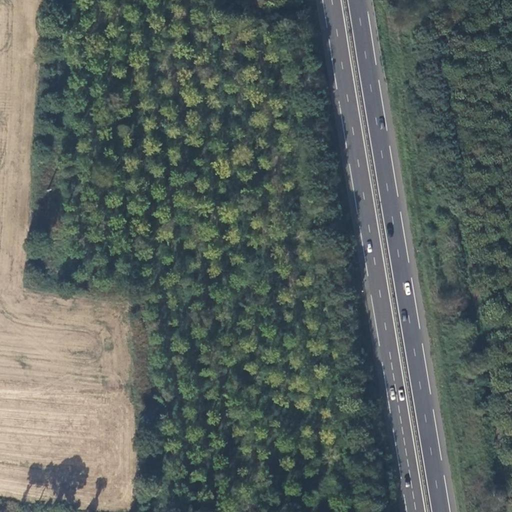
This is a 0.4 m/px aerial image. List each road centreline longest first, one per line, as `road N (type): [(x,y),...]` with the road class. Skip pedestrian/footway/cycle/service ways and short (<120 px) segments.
road 1 (trunk): [(331,0),(416,511)]
road 2 (trunk): [(441,511),(356,0)]
